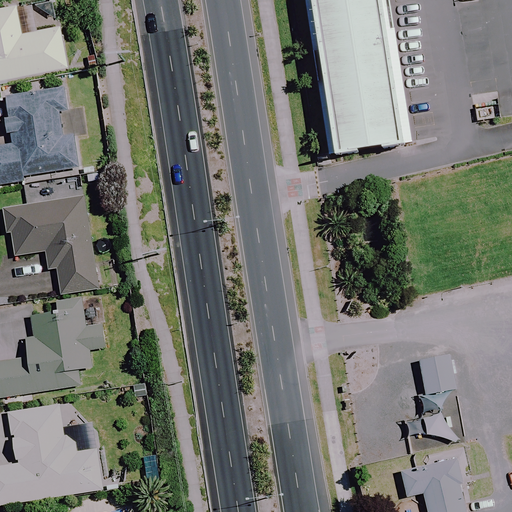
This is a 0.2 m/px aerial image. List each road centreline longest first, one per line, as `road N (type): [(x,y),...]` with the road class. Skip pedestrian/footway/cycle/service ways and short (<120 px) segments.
road 1 (primary): [(238,511),(159,0)]
road 2 (primary): [(252,189),(301,511)]
road 3 (residential): [(511,137),(294,187),(252,189)]
road 4 (primary): [(220,0),(252,189)]
